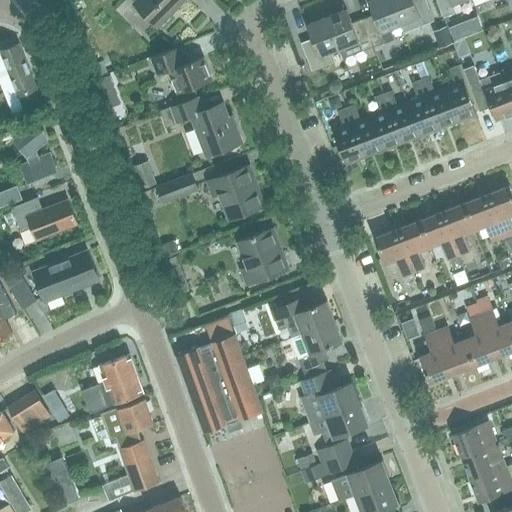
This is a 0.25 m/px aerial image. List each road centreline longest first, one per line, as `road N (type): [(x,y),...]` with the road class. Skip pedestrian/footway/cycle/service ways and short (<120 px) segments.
road 1 (tertiary): [(137,303),(47,62),(12,0)]
road 2 (residential): [(327,221),(256,31),(263,8),(276,0)]
road 3 (tertiary): [(215,511),(137,303)]
road 4 (residential): [(407,428),(327,221)]
road 5 (residential): [(327,221),(511,153)]
road 6 (residential): [(137,303),(0,374)]
